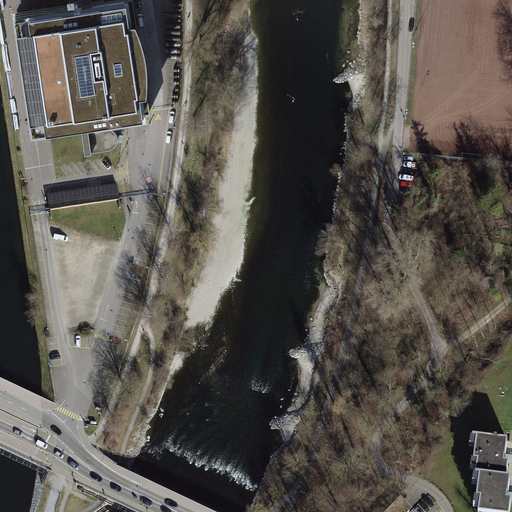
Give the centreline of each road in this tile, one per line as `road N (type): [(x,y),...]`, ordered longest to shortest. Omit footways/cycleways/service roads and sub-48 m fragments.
road 1 (track): [(187,0),(176,178),(143,323)]
road 2 (primary): [(0,410),(52,434),(96,473),(177,511)]
road 3 (track): [(86,442),(108,415),(143,323)]
